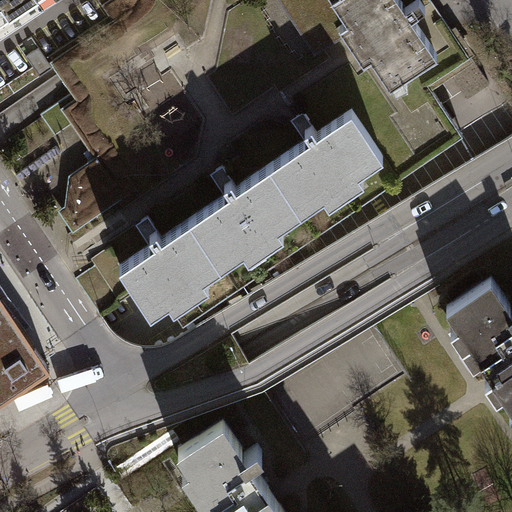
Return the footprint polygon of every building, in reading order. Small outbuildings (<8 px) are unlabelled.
[(0,0),(0,19),(28,0),(0,0)] [(420,0),(337,0),(388,74),(448,38),(420,0)] [(473,95),(491,82),(475,61),(458,73),(473,95)] [(351,103),(272,157),(305,206),(384,152),(351,103)] [(272,157),(192,211),(226,260),(305,206),(272,157)] [(192,211),(118,262),(152,311),(226,260),(192,211)] [(493,373),(511,360),(511,305),(491,275),(447,305),(493,373)] [(0,399),(49,367),(0,292),(0,399)] [(511,360),(493,373),(499,382),(511,401),(511,406),(510,407),(511,410),(511,360)] [(179,447),(222,511),(229,511),(270,485),(251,458),(263,450),(258,442),(246,450),(224,417),(179,447)] [(270,485),(229,511),(287,511),(276,494),(270,485)]
